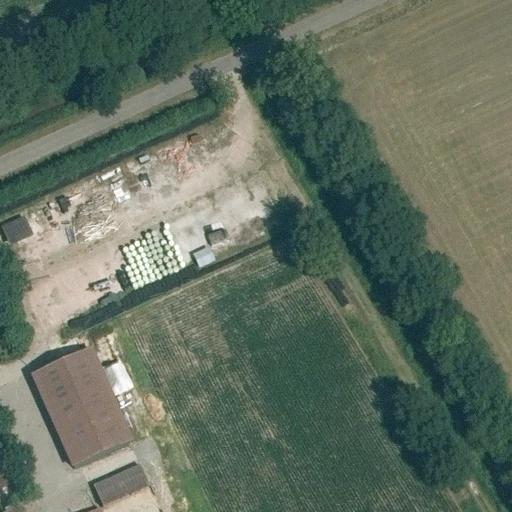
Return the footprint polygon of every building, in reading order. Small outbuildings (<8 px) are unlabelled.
[(131,284),(142,284),(142,268),(131,268),(131,284)] [(144,316),(169,380),(186,374),(161,309),(144,316)] [(88,348),(25,377),(66,467),(129,438),(88,348)] [(0,454),(0,477),(9,473),(0,454)] [(139,466),(93,487),(101,506),(147,485),(139,466)]
